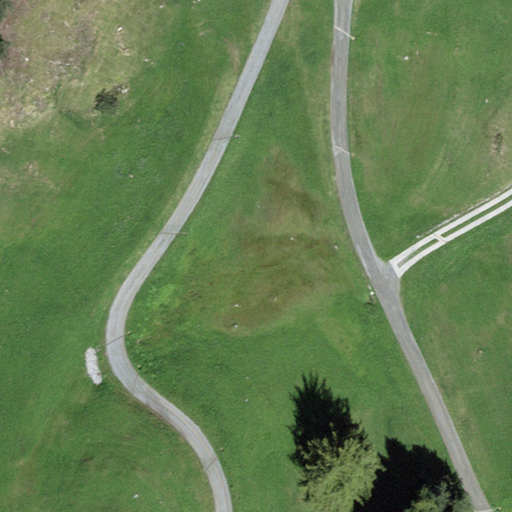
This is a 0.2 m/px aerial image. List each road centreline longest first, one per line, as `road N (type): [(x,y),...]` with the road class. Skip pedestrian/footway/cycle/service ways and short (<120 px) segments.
road 1 (track): [(226,511),(215,463),(184,423),(109,368),(104,340),(114,307),(204,173),(277,0)]
road 2 (track): [(337,0),(337,176),(365,270),(481,511)]
